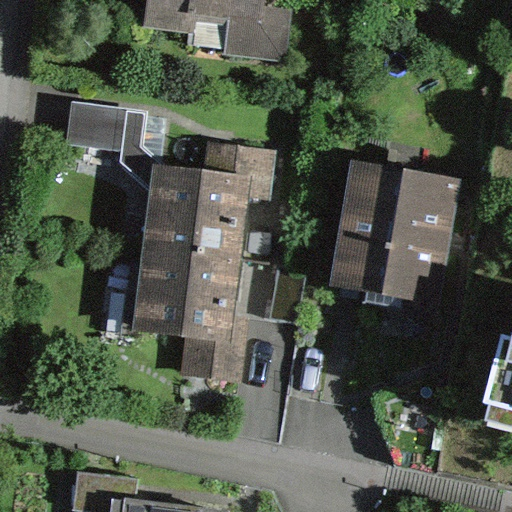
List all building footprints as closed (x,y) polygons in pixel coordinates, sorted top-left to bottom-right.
[(150,0),(150,5),(148,20),(191,25),(192,13),(230,18),(227,49),(282,55),(287,11),(261,7),(262,0),(150,0)] [(151,248),(233,258),(241,193),(265,196),(270,152),(214,145),(210,175),(163,169),(163,165),(141,147),(138,146),(142,115),(77,107),(73,140),(141,148),(161,166),(153,237),(151,248)] [(357,164),(337,284),(338,284),(365,289),(363,302),(402,309),(405,296),(434,301),(454,181),(357,164)] [(226,317),(233,258),(151,248),(143,318),(140,336),(142,336),(143,327),(192,334),(187,372),(236,378),(243,319),(226,317)] [(281,265),(272,319),(299,324),(309,269),(281,265)] [(484,403),(511,409),(511,335),(511,338),(502,335),(484,403)] [(373,396),(395,465),(436,473),(451,385),(423,379),(373,396)] [(223,511),(127,500),(125,511),(223,511)]
